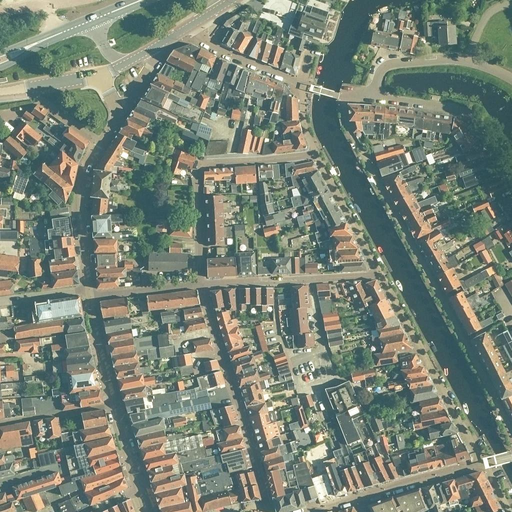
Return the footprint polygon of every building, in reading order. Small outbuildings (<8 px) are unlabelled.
[(292,23),(287,35),(301,40),(303,34),(320,40),(326,22),(325,22),(328,15),(311,9),(309,16),(304,14),(299,26),(292,23)] [(382,34),(373,32),(370,46),(383,49),(386,34),(389,22),(391,14),(386,15),(383,15),(382,20),(385,21),(384,24),(382,24),(381,30),(383,30),(382,34)] [(230,49),(239,33),(240,33),(244,24),(240,22),(236,31),(229,28),(220,44),(230,49)] [(390,35),(391,33),(393,31),(394,24),(389,23),(386,34),(383,49),(397,52),(400,37),(390,35)] [(439,37),(439,46),(455,45),(454,27),(446,28),(446,23),(423,24),(424,38),(439,37)] [(283,50),(276,48),(278,43),(279,43),(283,31),(278,29),(274,38),(271,46),(267,65),(277,69),(283,50)] [(244,55),(253,39),(240,33),(239,33),(230,49),(244,55)] [(263,34),(260,41),(256,39),(246,57),(267,65),(271,46),(274,38),(263,34)] [(409,37),(405,36),(402,36),(399,52),(413,55),(417,38),(409,37)] [(298,40),(298,43),(295,50),(301,52),(304,42),(298,40)] [(173,51),(196,63),(201,51),(190,45),(173,51)] [(193,70),(196,63),(173,51),(166,62),(191,75),(193,70)] [(209,82),(210,79),(213,71),(212,70),(216,58),(201,51),(196,63),(193,70),(191,75),(185,87),(190,90),(191,89),(199,92),(202,85),(206,87),(209,82)] [(285,53),(280,70),(295,77),(299,59),(285,53)] [(210,79),(209,82),(215,85),(213,88),(219,91),(222,83),(229,65),(216,58),(212,70),(213,71),(210,79)] [(158,74),(169,79),(174,69),(164,65),(158,74)] [(232,97),(234,91),(242,70),(231,65),(224,83),(230,86),(226,95),(232,97)] [(245,95),(250,73),(242,70),(234,91),(232,97),(234,98),(235,96),(243,99),(244,98),(244,95),(245,95)] [(252,97),(256,76),(250,73),(245,95),(244,95),(244,98),(250,100),(251,97),(252,97)] [(169,94),(172,89),(180,93),(181,92),(188,95),(190,90),(185,87),(184,86),(175,81),(174,82),(157,75),(151,85),(169,94)] [(251,97),(250,100),(256,102),(257,101),(257,99),(264,101),(264,100),(265,100),(269,80),(256,76),(252,97),(251,97)] [(271,102),(276,83),(269,80),(265,100),(270,102),(271,102)] [(282,96),(284,86),(276,83),(271,102),(270,102),(267,112),(272,113),(269,124),(269,125),(275,127),(275,126),(278,113),(280,105),(282,96)] [(177,117),(195,125),(199,126),(203,117),(205,111),(204,111),(195,107),(189,104),(178,99),(169,95),(169,94),(151,85),(141,99),(177,116),(177,117)] [(275,126),(281,126),(298,124),(298,121),(297,99),(295,99),(291,95),(290,94),(289,93),(287,90),(285,88),(284,86),(282,96),(280,105),(278,113),(275,126)] [(201,95),(195,107),(203,110),(207,102),(205,100),(206,97),(201,95)] [(189,104),(195,107),(197,101),(191,98),(189,104)] [(174,124),(177,117),(177,116),(141,99),(133,112),(150,120),(153,123),(155,120),(156,117),(168,122),(174,124)] [(361,125),(361,123),(361,106),(347,105),(349,122),(353,134),(362,132),(361,127),(361,125)] [(48,114),(43,110),(37,106),(31,114),(42,122),(48,114)] [(373,124),(373,123),(374,107),(361,106),(361,123),(366,123),(366,131),(368,131),(368,136),(373,136),(373,124)] [(380,141),(382,141),(382,140),(383,140),(384,125),(382,124),(384,108),(374,107),(373,123),(379,124),(378,136),(380,136),(380,141)] [(382,141),(388,139),(388,138),(389,138),(390,134),(389,134),(390,125),(395,125),(396,109),(384,108),(382,124),(384,125),(383,140),(382,140),(382,141)] [(395,125),(395,127),(404,128),(405,110),(396,109),(395,125)] [(405,110),(404,128),(413,129),(414,112),(405,110)] [(213,122),(216,115),(205,111),(204,111),(205,111),(203,117),(213,122)] [(26,112),(22,117),(30,123),(34,118),(26,112)] [(149,123),(150,120),(133,112),(132,112),(127,120),(146,129),(153,132),(158,135),(160,130),(149,126),(150,123),(149,123)] [(422,131),(424,113),(414,112),(413,129),(422,131)] [(429,143),(429,142),(429,140),(430,132),(431,132),(433,115),(424,113),(422,131),(427,132),(426,139),(425,139),(425,142),(429,143)] [(433,143),(435,133),(439,134),(442,116),(433,115),(431,132),(430,132),(429,140),(429,142),(433,143)] [(439,134),(446,135),(449,135),(452,118),(442,116),(439,134)] [(457,144),(472,135),(465,125),(464,125),(453,118),(451,131),(453,133),(451,134),(457,144)] [(140,140),(142,135),(150,138),(153,132),(146,129),(127,120),(121,130),(118,134),(130,141),(133,136),(140,140)] [(22,122),(18,126),(11,135),(20,142),(23,139),(29,143),(33,147),(41,138),(36,134),(29,129),(30,128),(22,122)] [(281,127),(282,135),(300,132),(298,124),(281,126),(275,126),(275,127),(276,128),(281,127)] [(55,134),(45,127),(42,130),(52,138),(55,134)] [(63,137),(84,152),(90,143),(69,129),(63,137)] [(180,140),(195,146),(198,137),(183,131),(180,140)] [(242,131),(238,154),(244,155),(245,154),(245,153),(248,153),(250,142),(251,136),(252,132),(242,131)] [(277,143),(272,143),(271,143),(264,144),(261,157),(296,151),(304,150),(306,147),(301,133),(290,135),(291,137),(284,138),(284,142),(277,143)] [(144,152),(134,149),(136,143),(130,141),(118,134),(113,142),(133,154),(134,154),(140,156),(142,157),(144,152)] [(476,152),(481,151),(477,145),(478,145),(472,135),(457,144),(463,154),(467,151),(469,154),(476,152)] [(61,140),(67,145),(66,147),(81,158),(84,152),(63,137),(61,136),(59,139),(61,140)] [(250,142),(248,153),(253,154),(254,153),(259,154),(261,147),(261,146),(263,140),(263,139),(262,139),(257,138),(251,136),(250,142)] [(10,137),(2,145),(19,161),(27,153),(10,137)] [(47,142),(59,152),(60,153),(61,153),(77,166),(81,158),(66,147),(64,145),(62,148),(50,139),(47,142)] [(143,141),(141,146),(148,150),(150,145),(143,141)] [(134,154),(133,154),(113,142),(107,151),(120,157),(126,160),(127,156),(132,158),(134,154)] [(204,157),(212,156),(215,143),(208,143),(204,157)] [(219,156),(221,143),(215,143),(212,156),(219,156)] [(219,156),(226,155),(228,143),(221,143),(219,156)] [(167,146),(164,154),(171,157),(174,150),(174,149),(167,146)] [(373,154),(384,151),(382,146),(371,149),(373,154)] [(407,149),(403,150),(402,147),(384,151),(373,154),(376,162),(396,156),(396,157),(404,155),(404,154),(405,154),(408,153),(407,149)] [(186,169),(191,171),(196,158),(174,150),(171,157),(174,158),(170,175),(178,176),(181,169),(186,171),(186,169)] [(122,169),(123,166),(121,166),(122,164),(117,162),(120,157),(107,151),(97,165),(113,167),(117,168),(122,169)] [(48,160),(45,164),(72,188),(73,187),(77,167),(77,166),(61,153),(52,163),(48,160)] [(380,174),(381,178),(401,170),(401,169),(408,166),(404,155),(396,157),(376,165),(377,168),(375,169),(378,175),(380,174)] [(464,162),(466,167),(485,160),(484,156),(464,162)] [(429,172),(444,167),(442,163),(434,166),(432,160),(425,162),(429,172)] [(9,161),(8,169),(17,172),(18,167),(14,166),(15,163),(9,161)] [(496,176),(493,168),(490,162),(488,163),(477,167),(479,173),(462,179),(465,189),(485,183),(485,180),(496,176)] [(293,177),(317,171),(313,163),(294,167),(293,164),(284,165),(285,179),(293,177)] [(58,207),(63,202),(65,204),(72,188),(45,164),(37,171),(33,175),(44,185),(45,184),(55,194),(50,199),(58,207)] [(109,200),(109,199),(110,192),(118,192),(121,190),(121,186),(119,183),(111,182),(112,174),(116,175),(117,168),(113,167),(97,165),(97,166),(96,172),(93,172),(90,198),(93,199),(109,200)] [(259,184),(266,183),(265,179),(272,178),(272,166),(257,167),(258,179),(259,184)] [(404,180),(402,177),(412,173),(416,170),(414,166),(410,168),(399,173),(399,174),(381,180),(385,187),(404,180)] [(0,168),(0,178),(8,180),(10,170),(0,168)] [(241,192),(246,192),(244,168),(235,169),(236,185),(240,185),(241,192)] [(244,168),(246,192),(252,192),(251,184),(256,184),(255,168),(244,168)] [(462,178),(467,177),(479,173),(477,168),(475,169),(474,168),(460,172),(462,178)] [(226,181),(226,186),(236,186),(236,185),(235,169),(218,170),(218,181),(226,181)] [(218,181),(218,170),(209,170),(209,173),(204,173),(204,187),(212,186),(211,182),(218,181)] [(296,185),(298,189),(303,186),(321,179),(317,172),(317,171),(293,177),(293,178),(298,176),(301,182),(296,185)] [(448,183),(456,181),(453,173),(445,175),(448,183)] [(28,181),(27,180),(15,177),(11,191),(22,195),(28,181)] [(417,185),(418,184),(424,182),(423,178),(416,181),(416,180),(412,182),(406,184),(404,180),(385,187),(389,196),(408,188),(413,186),(417,185)] [(321,179),(303,186),(298,189),(296,190),(300,197),(308,195),(308,194),(326,188),(321,179)] [(485,185),(488,192),(505,185),(501,179),(485,185)] [(266,183),(259,184),(259,190),(259,196),(261,196),(266,194),(268,194),(266,183)] [(418,189),(417,185),(413,186),(408,188),(389,196),(393,203),(412,195),(410,192),(418,189)] [(447,193),(444,185),(438,188),(440,195),(447,193)] [(491,198),(507,191),(505,185),(488,192),(491,198)] [(293,188),(286,191),(289,196),(296,194),(293,188)] [(331,197),(326,188),(308,194),(308,195),(300,197),(303,206),(313,203),(331,197)] [(260,204),(268,202),(266,194),(261,196),(260,204)] [(412,195),(393,203),(402,219),(421,210),(429,207),(426,201),(417,204),(412,195)] [(502,212),(511,206),(511,196),(497,204),(502,212)] [(222,204),(222,197),(204,198),(204,210),(222,209),(230,209),(230,204),(222,204)] [(303,216),(308,215),(317,212),(335,206),(331,197),(313,203),(303,206),(304,211),(301,212),(303,216)] [(117,200),(109,199),(109,200),(93,199),(92,204),(92,217),(107,216),(116,215),(117,200)] [(474,213),(489,207),(486,201),(471,207),(474,213)] [(260,207),(262,217),(273,214),(271,204),(260,207)] [(490,220),(498,215),(493,205),(484,210),(490,220)] [(317,212),(320,216),(304,221),(306,227),(314,224),(315,224),(322,221),(341,216),(335,206),(317,212)] [(511,206),(502,212),(508,221),(511,218),(511,206)] [(50,221),(51,220),(51,221),(69,218),(68,208),(49,211),(50,221)] [(230,209),(222,209),(204,210),(205,222),(206,222),(223,222),(222,214),(231,214),(230,209)] [(290,210),(291,222),(299,220),(298,209),(290,210)] [(406,226),(424,217),(433,214),(432,213),(431,209),(422,213),(421,210),(402,219),(406,226)] [(476,215),(483,226),(490,221),(483,210),(476,215)] [(424,217),(406,226),(411,234),(429,225),(429,224),(436,221),(435,218),(439,216),(438,212),(433,214),(424,217)] [(110,216),(91,218),(91,224),(92,224),(92,228),(111,226),(111,224),(119,224),(122,224),(122,216),(110,216)] [(272,216),(264,219),(266,227),(274,225),(272,216)] [(315,234),(330,229),(345,224),(341,216),(322,221),(315,224),(317,232),(315,233),(315,234)] [(69,218),(51,221),(52,224),(52,227),(48,227),(44,228),(44,229),(45,231),(47,231),(48,236),(48,242),(52,241),(72,238),(71,228),(69,218)] [(429,225),(411,234),(415,242),(434,232),(450,225),(447,220),(431,228),(429,225)] [(223,234),(231,233),(231,228),(223,229),(223,222),(206,222),(206,235),(223,234)] [(170,236),(190,238),(191,225),(171,223),(170,236)] [(119,230),(119,224),(111,224),(111,226),(92,228),(93,239),(112,237),(111,231),(119,230)] [(330,238),(332,238),(352,237),(345,224),(330,229),(315,234),(318,245),(327,242),(329,241),(328,238),(330,238)] [(443,240),(436,244),(431,237),(436,234),(438,238),(452,230),(450,225),(434,232),(415,242),(426,260),(435,255),(433,251),(439,249),(445,245),(443,240)] [(234,226),(235,237),(245,237),(245,226),(234,226)] [(265,238),(275,236),(277,235),(275,227),(263,231),(265,238)] [(488,235),(483,227),(478,230),(483,238),(487,235),(488,235)] [(502,240),(500,237),(497,231),(493,234),(498,242),(502,240)] [(506,241),(511,236),(511,234),(509,231),(503,236),(506,241)] [(17,243),(17,233),(17,232),(1,232),(1,242),(17,243)] [(116,241),(133,240),(133,232),(115,234),(116,241)] [(231,233),(223,234),(206,235),(207,247),(224,246),(224,239),(231,238),(231,233)] [(333,251),(357,250),(352,237),(332,238),(333,251)] [(53,248),(46,249),(45,249),(45,252),(73,248),(72,238),(52,241),(53,248)] [(117,253),(116,241),(112,241),(94,241),(94,254),(116,254),(116,253),(117,253)] [(446,261),(442,253),(453,247),(452,244),(450,242),(445,245),(439,249),(433,251),(435,255),(426,260),(433,271),(448,263),(446,261)] [(477,255),(481,253),(486,250),(481,242),(477,244),(472,247),(477,255)] [(54,255),(55,261),(75,258),(73,248),(45,252),(45,255),(46,256),(54,255)] [(220,249),(222,278),(236,277),(235,259),(226,259),(226,256),(225,257),(225,248),(220,249)] [(206,278),(222,278),(220,249),(216,249),(217,257),(215,257),(215,260),(205,261),(206,278)] [(334,263),(362,262),(357,250),(333,251),(334,263)] [(255,269),(255,259),(254,253),(235,254),(235,256),(236,277),(255,276),(255,273),(255,270),(255,269)] [(271,268),(263,269),(262,263),(257,263),(257,269),(257,276),(272,275),(291,275),(291,259),(290,259),(290,253),(284,254),(284,259),(270,259),(271,268)] [(95,270),(116,269),(116,254),(94,254),(95,270)] [(148,272),(187,273),(187,255),(181,254),(174,255),(148,254),(148,272)] [(0,270),(18,273),(19,259),(0,256),(0,270)] [(459,265),(461,264),(467,260),(465,257),(458,262),(454,256),(446,261),(448,263),(433,271),(437,278),(451,270),(451,269),(459,265)] [(49,266),(50,275),(77,271),(75,258),(55,261),(48,261),(40,262),(41,268),(49,266)] [(298,259),(291,259),(291,275),(299,275),(299,259),(298,259)] [(41,268),(40,262),(40,260),(27,261),(27,268),(29,280),(42,277),(41,268)] [(334,264),(333,264),(334,273),(366,272),(362,262),(334,263),(334,264)] [(305,265),(305,275),(317,274),(317,264),(305,265)] [(116,269),(95,271),(96,281),(117,279),(117,280),(126,278),(126,273),(140,274),(140,269),(132,269),(124,269),(116,269)] [(451,270),(437,278),(446,295),(461,287),(451,270)] [(79,285),(77,271),(50,276),(51,282),(40,283),(41,291),(79,285)] [(465,291),(484,281),(489,278),(485,271),(463,283),(464,285),(462,286),(465,291)] [(496,289),(503,285),(497,274),(490,278),(496,289)] [(151,275),(141,276),(142,286),(151,285),(151,275)] [(117,279),(96,281),(97,290),(118,288),(117,280),(117,279)] [(0,282),(0,296),(13,295),(13,294),(11,281),(0,282)] [(357,311),(364,309),(368,307),(384,299),(375,281),(362,286),(367,298),(353,303),(357,311)] [(353,303),(367,298),(362,286),(360,282),(343,284),(347,296),(350,295),(353,303)] [(318,299),(329,298),(330,298),(328,285),(315,286),(318,299)] [(291,299),(308,298),(307,287),(290,288),(290,295),(284,296),(285,300),(291,299)] [(244,305),(250,305),(250,289),(239,290),(239,312),(244,312),(244,305)] [(257,313),(261,313),(261,289),(250,289),(250,305),(250,307),(257,307),(257,313)] [(261,289),(261,313),(266,313),(266,307),(273,306),(272,289),(261,289)] [(225,313),(228,312),(235,311),(234,290),(222,291),(225,313)] [(216,314),(225,313),(222,291),(210,293),(215,310),(216,314)] [(172,294),(173,308),(198,305),(197,292),(172,294)] [(455,312),(479,299),(476,294),(465,300),(461,293),(449,300),(455,312)] [(173,308),(172,294),(147,297),(149,311),(173,308)] [(56,300),(56,301),(52,302),(52,301),(50,301),(50,302),(49,303),(53,322),(64,320),(82,317),(79,298),(79,297),(77,297),(77,298),(76,298),(74,298),(73,297),(72,298),(72,299),(68,299),(68,298),(67,298),(67,299),(63,300),(62,299),(61,299),(61,300),(57,301),(57,300),(56,300)] [(289,310),(305,309),(309,308),(308,298),(291,299),(292,305),(285,306),(286,310),(289,310)] [(126,320),(125,316),(128,315),(127,299),(100,303),(102,318),(114,317),(114,321),(126,320)] [(371,314),(388,306),(384,299),(368,307),(364,309),(357,311),(358,313),(361,312),(365,311),(366,316),(371,314)] [(482,304),(479,299),(455,312),(462,324),(475,318),(471,310),(482,304)] [(329,301),(319,303),(319,305),(320,310),(331,308),(329,301)] [(36,324),(36,325),(41,324),(53,322),(49,303),(34,305),(36,324)] [(370,319),(371,324),(374,323),(394,316),(388,306),(371,314),(366,316),(362,317),(363,321),(370,319)] [(183,312),(185,322),(203,318),(200,309),(183,312)] [(286,324),(306,322),(305,309),(289,310),(290,319),(286,319),(286,324)] [(176,323),(174,313),(174,312),(160,314),(162,325),(176,323)] [(230,317),(228,312),(225,313),(216,314),(221,332),(238,329),(242,328),(241,324),(237,325),(235,320),(234,320),(231,321),(230,317)] [(332,314),(321,315),(323,324),(339,321),(337,314),(332,314)] [(369,329),(375,327),(376,330),(399,326),(394,316),(374,323),(371,324),(368,325),(369,329)] [(142,318),(126,320),(114,321),(103,323),(105,333),(131,330),(131,325),(136,325),(147,323),(146,317),(142,318)] [(0,329),(7,329),(7,330),(13,330),(13,324),(7,325),(6,318),(0,318),(0,329)] [(66,332),(67,336),(86,333),(82,318),(64,321),(64,320),(53,322),(41,324),(42,336),(47,335),(56,334),(58,334),(66,332)] [(469,337),(492,324),(492,323),(490,319),(489,319),(478,325),(475,318),(462,324),(469,337)] [(203,319),(183,323),(184,333),(184,334),(206,329),(203,319)] [(340,328),(339,321),(323,324),(324,331),(340,328)] [(302,335),(308,334),(306,322),(286,324),(287,328),(291,327),(292,338),(302,337),(302,335)] [(14,328),(15,340),(42,336),(41,324),(36,325),(36,324),(14,328)] [(258,339),(264,338),(260,326),(255,328),(258,339)] [(372,339),(379,338),(403,334),(399,326),(376,330),(376,331),(370,332),(372,339)] [(108,345),(142,339),(140,333),(139,328),(131,330),(105,333),(108,345)] [(327,340),(342,337),(340,328),(324,331),(325,332),(326,332),(327,340)] [(224,343),(241,340),(238,329),(221,332),(223,342),(224,343)] [(511,363),(511,342),(506,332),(498,336),(511,363)] [(67,336),(65,336),(66,345),(67,350),(72,349),(89,347),(86,334),(86,333),(67,336)] [(302,337),(292,338),(292,341),(297,340),(298,349),(314,348),(312,334),(308,334),(302,335),(302,337)] [(379,338),(372,339),(372,342),(373,345),(376,344),(379,344),(379,345),(379,346),(380,348),(380,350),(381,354),(377,354),(373,355),(374,361),(376,367),(385,366),(395,364),(397,364),(395,353),(411,350),(407,341),(405,338),(403,334),(379,338)] [(481,360),(494,353),(484,334),(471,341),(481,360)] [(179,335),(171,335),(168,336),(167,335),(157,337),(159,349),(170,348),(169,347),(168,340),(180,339),(179,335)] [(157,337),(142,339),(108,345),(111,357),(134,353),(159,349),(157,337)] [(343,346),(342,337),(327,340),(329,346),(329,348),(343,346)] [(39,339),(29,340),(29,341),(30,354),(37,353),(37,347),(40,347),(39,339)] [(210,340),(192,343),(195,353),(213,350),(210,340)] [(228,354),(244,348),(241,340),(224,343),(228,354)] [(265,344),(260,345),(262,354),(268,352),(265,344)] [(174,346),(169,347),(170,348),(159,349),(160,360),(176,357),(174,346)] [(65,350),(56,352),(57,355),(61,354),(62,361),(66,361),(92,357),(89,347),(72,349),(67,350),(65,350)] [(244,348),(228,354),(231,362),(253,356),(252,356),(252,355),(251,352),(249,347),(244,348)] [(147,355),(147,359),(148,362),(160,360),(159,349),(147,351),(148,355),(147,355)] [(137,357),(147,355),(148,355),(147,351),(136,353),(134,353),(111,357),(113,367),(113,368),(139,364),(137,357)] [(256,369),(254,361),(262,358),(261,353),(252,356),(253,356),(231,362),(235,375),(255,369),(256,369)] [(494,353),(481,360),(490,379),(504,372),(494,353)] [(274,364),(286,360),(284,354),(272,358),(274,364)] [(191,366),(189,355),(178,357),(180,368),(191,366)] [(401,372),(422,368),(415,355),(400,360),(401,372)] [(62,361),(52,363),(53,375),(66,373),(95,370),(92,357),(66,361),(62,361)] [(283,376),(290,373),(289,371),(286,360),(274,364),(279,377),(283,376)] [(216,361),(203,364),(205,373),(220,370),(216,361)] [(150,367),(139,369),(138,364),(139,364),(113,368),(117,379),(141,375),(142,375),(151,374),(150,367)] [(20,367),(22,378),(29,377),(27,366),(20,367)] [(181,376),(194,374),(192,366),(190,366),(180,368),(181,376)] [(393,380),(403,378),(404,380),(426,376),(422,368),(401,372),(392,373),(393,380)] [(258,376),(257,373),(255,369),(235,375),(239,388),(263,381),(269,379),(267,373),(258,376)] [(60,389),(51,390),(52,398),(56,397),(61,397),(77,394),(100,392),(98,384),(95,370),(66,373),(68,391),(62,391),(62,389),(60,389)] [(363,373),(364,380),(375,378),(373,371),(363,373)] [(381,371),(374,373),(378,382),(384,380),(381,371)] [(14,372),(0,373),(0,383),(0,384),(0,380),(0,376),(6,376),(6,378),(14,378),(14,372)] [(196,379),(200,392),(224,385),(220,372),(196,379)] [(511,388),(509,383),(508,381),(504,372),(490,379),(503,404),(511,399),(511,388)] [(290,373),(283,376),(285,382),(292,380),(291,373),(290,373)] [(364,380),(363,373),(351,375),(353,383),(364,380)] [(143,380),(142,375),(141,375),(117,379),(120,391),(145,387),(146,387),(152,386),(154,385),(154,386),(155,386),(153,378),(143,380)] [(410,392),(431,385),(426,376),(404,380),(404,381),(406,385),(397,386),(398,392),(408,390),(410,392)] [(266,390),(265,387),(263,381),(239,388),(242,396),(261,391),(266,390)] [(363,413),(358,403),(348,382),(336,388),(324,390),(345,441),(346,444),(352,458),(353,461),(355,467),(369,462),(369,461),(365,451),(360,441),(351,421),(364,415),(363,413)] [(0,391),(12,390),(15,390),(25,389),(26,389),(25,383),(14,384),(12,384),(0,385),(0,398),(1,398),(0,391)] [(410,392),(412,403),(438,397),(432,386),(431,386),(431,385),(410,392)] [(147,398),(154,397),(165,395),(164,389),(153,391),(152,386),(146,387),(145,387),(120,391),(123,402),(147,398)] [(123,402),(127,414),(128,417),(132,426),(148,422),(163,419),(181,415),(181,416),(211,408),(208,396),(196,399),(194,390),(179,392),(154,397),(147,398),(123,402)] [(364,396),(362,390),(354,391),(356,397),(357,397),(358,400),(364,399),(363,396),(364,396)] [(265,404),(261,391),(242,396),(246,409),(266,404),(265,404)] [(322,391),(318,393),(327,415),(331,413),(322,391)] [(77,394),(61,397),(62,404),(61,404),(62,412),(103,405),(103,404),(100,392),(77,394)] [(314,407),(310,396),(310,395),(302,398),(306,410),(314,407)] [(358,403),(363,413),(369,412),(367,405),(373,404),(372,399),(366,400),(358,403)] [(438,399),(418,404),(421,415),(444,410),(438,399)] [(509,417),(511,415),(511,399),(503,404),(509,417)] [(0,409),(9,409),(15,408),(14,404),(8,405),(8,404),(2,405),(2,400),(0,400),(0,409)] [(268,413),(267,409),(266,404),(246,409),(249,418),(268,413)] [(224,428),(239,425),(232,407),(217,410),(209,412),(214,426),(222,425),(224,428)] [(294,409),(296,417),(303,415),(301,407),(294,409)] [(9,410),(9,409),(0,409),(0,420),(10,419),(9,410)] [(321,428),(314,409),(306,412),(312,431),(321,428)] [(84,430),(107,425),(104,411),(80,415),(84,430)] [(444,411),(419,416),(420,419),(409,422),(411,432),(422,429),(427,428),(439,426),(451,423),(444,411)] [(274,412),(268,413),(249,418),(253,430),(270,424),(271,424),(274,423),(277,423),(274,412)] [(296,417),(298,423),(305,421),(303,415),(296,417)] [(370,420),(373,427),(380,424),(378,417),(370,420)] [(185,418),(172,421),(170,421),(171,424),(164,426),(163,419),(148,422),(132,426),(135,437),(165,430),(165,431),(174,429),(187,426),(185,418)] [(58,423),(57,419),(31,423),(34,438),(45,436),(46,441),(61,438),(61,435),(58,423)] [(69,433),(68,429),(66,421),(58,423),(61,435),(61,438),(64,449),(67,449),(73,476),(69,477),(71,483),(75,482),(80,481),(85,479),(121,467),(112,439),(107,425),(84,430),(78,431),(75,432),(69,433)] [(306,428),(305,421),(298,423),(300,430),(306,428)] [(17,425),(21,447),(33,445),(29,423),(17,425)] [(257,443),(278,437),(276,430),(274,423),(271,424),(270,424),(253,430),(257,443)] [(376,433),(383,430),(380,424),(373,427),(376,433)] [(427,428),(428,434),(430,441),(442,438),(443,438),(448,436),(449,438),(457,436),(456,434),(451,424),(440,427),(439,426),(427,428)] [(12,448),(21,447),(17,425),(8,426),(12,448)] [(2,450),(12,448),(8,426),(0,427),(0,450),(2,450)] [(243,439),(239,427),(222,430),(225,443),(243,439)] [(315,432),(317,439),(324,436),(321,429),(315,432)] [(165,438),(164,432),(136,438),(139,449),(167,443),(185,439),(183,434),(176,436),(176,434),(167,436),(167,438),(165,438)] [(199,448),(203,447),(200,436),(185,439),(167,443),(139,449),(143,461),(178,453),(199,448)] [(280,436),(278,437),(257,443),(260,453),(283,446),(283,445),(280,436)] [(450,440),(457,463),(470,460),(462,445),(457,436),(449,438),(450,440)] [(378,439),(381,448),(388,446),(386,438),(378,439)] [(243,440),(216,445),(217,447),(219,456),(232,452),(246,449),(244,443),(243,440)] [(445,466),(457,463),(450,440),(447,441),(448,444),(437,447),(440,456),(443,456),(445,466)] [(338,444),(339,447),(342,455),(348,469),(354,467),(355,467),(353,461),(352,458),(346,444),(345,441),(338,444)] [(281,457),(291,454),(293,454),(292,450),(290,443),(283,445),(283,446),(260,453),(262,463),(281,457)] [(205,446),(203,447),(199,448),(178,453),(143,461),(147,472),(181,464),(195,461),(207,459),(214,457),(213,453),(207,455),(205,446)] [(388,446),(381,448),(385,457),(390,456),(388,446)] [(434,458),(437,469),(445,466),(443,456),(440,456),(437,447),(436,447),(436,446),(429,448),(431,459),(434,458)] [(380,457),(375,459),(370,448),(365,451),(369,461),(378,485),(389,481),(382,463),(380,457)] [(437,469),(434,458),(431,459),(429,448),(423,449),(424,454),(428,471),(437,469)] [(251,469),(249,459),(246,450),(246,449),(222,455),(220,456),(214,457),(207,459),(195,461),(181,464),(147,472),(151,483),(184,475),(192,473),(222,465),(226,464),(229,474),(251,469)] [(12,456),(3,458),(2,450),(0,450),(0,466),(5,465),(14,463),(12,456)] [(413,452),(414,453),(414,454),(415,453),(420,473),(428,471),(424,454),(419,455),(418,450),(413,452)] [(47,453),(37,455),(40,469),(50,466),(47,453)] [(402,471),(403,478),(420,473),(415,453),(414,454),(414,453),(409,454),(409,453),(406,454),(408,462),(405,463),(407,470),(402,471)] [(291,454),(281,457),(262,463),(266,474),(267,478),(285,474),(284,470),(282,463),(293,460),(291,454)] [(356,491),(348,469),(342,455),(338,457),(335,458),(336,461),(337,463),(346,494),(356,491)] [(394,467),(401,466),(400,463),(398,456),(391,458),(394,467)] [(323,463),(327,474),(335,497),(346,494),(337,463),(336,461),(335,459),(323,463)] [(382,463),(389,481),(398,479),(389,460),(382,463)] [(359,473),(364,486),(378,485),(369,461),(369,462),(355,467),(358,473),(359,473)] [(318,499),(311,479),(305,463),(294,466),(292,466),(294,471),(296,481),(297,487),(295,488),(295,489),(296,489),(297,491),(301,490),(304,503),(318,499)] [(0,466),(0,478),(14,476),(12,464),(0,466)] [(230,479),(229,474),(226,464),(222,465),(192,473),(184,475),(151,483),(160,510),(155,511),(201,511),(199,499),(233,490),(237,489),(239,488),(236,478),(230,479)] [(84,494),(90,491),(124,478),(121,467),(85,479),(80,481),(84,494)] [(348,469),(356,491),(364,486),(359,473),(358,473),(355,467),(354,467),(348,469)] [(288,482),(296,481),(294,471),(285,474),(267,478),(272,499),(290,495),(291,491),(288,482)] [(471,489),(487,483),(482,474),(483,474),(479,472),(479,473),(469,476),(472,484),(469,486),(471,489)] [(58,473),(12,488),(12,489),(16,502),(22,500),(28,498),(34,496),(35,496),(41,494),(41,493),(58,488),(58,487),(62,486),(58,473)] [(241,504),(260,500),(256,486),(252,473),(235,477),(236,478),(239,488),(237,489),(239,504),(241,504)] [(453,481),(459,499),(459,501),(468,499),(466,491),(471,489),(469,486),(472,484),(469,476),(453,481)] [(91,507),(123,491),(122,491),(127,488),(124,478),(90,491),(84,494),(90,506),(91,506),(91,507)] [(295,488),(297,487),(296,481),(288,482),(291,491),(290,495),(272,499),(275,511),(290,511),(305,507),(304,503),(301,490),(297,491),(296,489),(295,489),(295,488)] [(459,499),(453,481),(441,484),(446,503),(448,503),(449,508),(458,505),(456,500),(459,499)] [(75,482),(71,483),(62,486),(58,487),(58,488),(62,497),(78,491),(75,482)] [(487,483),(471,489),(475,497),(468,500),(471,509),(474,508),(474,507),(473,505),(483,502),(482,500),(494,496),(489,487),(490,486),(488,482),(487,483)] [(433,486),(439,506),(444,505),(445,505),(447,504),(446,503),(441,484),(433,486)] [(441,511),(439,506),(433,486),(421,489),(429,510),(430,511),(428,511),(441,511)] [(237,489),(233,490),(199,499),(201,511),(208,511),(231,506),(239,504),(237,489)] [(392,499),(398,511),(423,511),(427,510),(419,490),(392,499)] [(127,501),(123,491),(91,507),(93,511),(92,511),(104,511),(117,506),(127,501)] [(35,496),(34,496),(41,510),(45,508),(50,506),(46,498),(43,499),(41,494),(35,496)] [(77,511),(90,506),(84,494),(71,499),(58,506),(60,511),(77,511)] [(34,511),(36,511),(41,510),(34,496),(28,498),(34,511)] [(499,511),(501,511),(494,496),(482,500),(483,502),(473,505),(474,507),(474,508),(476,511),(499,511)] [(34,511),(28,498),(22,500),(27,511),(28,511),(34,511)] [(398,511),(392,499),(392,498),(369,506),(368,508),(369,511),(398,511)] [(134,511),(130,500),(127,501),(117,506),(104,511),(134,511)]
